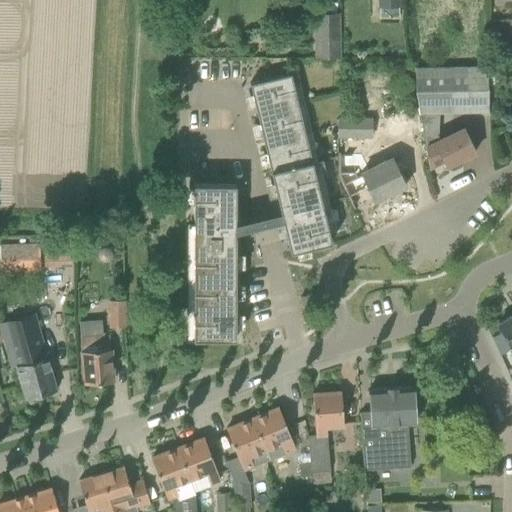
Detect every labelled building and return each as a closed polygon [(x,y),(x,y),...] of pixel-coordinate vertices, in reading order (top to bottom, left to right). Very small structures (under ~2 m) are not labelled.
[(315,12),(315,56),(341,56),(341,12),(315,12)] [(484,66),(467,67),(468,112),(486,112),(484,66)] [(331,242),(290,73),(249,83),(290,252),(331,242)] [(337,136),(338,136),(371,136),(371,119),(337,119),(337,136)] [(463,128),(425,147),(429,167),(444,160),(446,166),(475,152),(463,128)] [(371,168),(360,173),(375,201),(405,186),(392,158),(386,161),(377,141),(362,148),(371,168)] [(195,185),(194,340),(236,340),(237,185),(195,185)] [(44,242),(44,269),(56,269),(74,268),(73,241),(44,242)] [(41,270),(40,243),(0,244),(1,271),(41,270)] [(106,262),(109,261),(112,258),(113,254),(112,250),(109,248),(105,247),(101,248),(99,251),(98,255),(99,258),(102,261),(106,262)] [(301,296),(306,312),(316,309),(310,293),(301,296)] [(125,300),(109,300),(110,327),(125,327),(125,300)] [(26,399),(56,391),(34,314),(1,323),(13,367),(17,366),(26,399)] [(511,315),(498,324),(511,348),(511,315)] [(109,333),(102,333),(102,320),(81,321),(81,334),(82,351),(85,383),(113,381),(109,333)] [(362,468),(409,465),(407,424),(415,423),(413,387),(369,390),(370,416),(368,416),(364,413),(364,412),(359,412),(362,455),(362,468)] [(308,435),(310,462),(311,473),(330,472),(327,437),(327,427),(343,426),(341,392),(313,394),(315,434),(308,435)] [(270,459),(285,453),(285,454),(296,449),(279,407),(253,418),(270,459)] [(254,466),(270,459),(253,418),(226,429),(244,470),(254,466)] [(204,437),(178,447),(189,479),(204,474),(208,484),(219,480),(204,437)] [(189,479),(178,447),(152,457),(166,499),(176,496),(178,501),(195,495),(189,479)] [(311,475),(311,473),(310,462),(299,463),(300,476),(311,475)] [(133,511),(138,511),(137,508),(150,503),(141,481),(129,484),(124,466),(101,473),(113,511),(133,511)] [(113,511),(101,473),(79,480),(88,511),(113,511)] [(251,507),(249,482),(234,483),(235,511),(249,511),(249,507),(251,507)] [(29,511),(58,511),(52,488),(24,496),(29,511)] [(368,501),(382,500),(381,489),(367,489),(368,501)] [(231,511),(230,492),(216,494),(216,511),(231,511)] [(29,511),(24,496),(0,503),(0,511),(29,511)]
